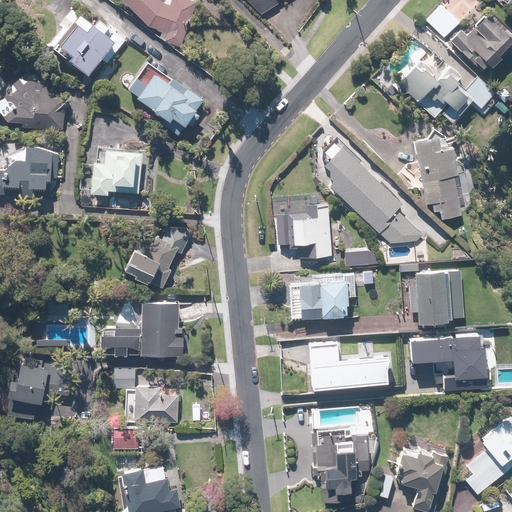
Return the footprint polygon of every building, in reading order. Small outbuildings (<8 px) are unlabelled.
[(184,45),(201,0),(174,0),(174,1),(170,0),(130,0),(153,24),(171,31),(168,39),(184,45)] [(251,0),(264,13),(282,1),(281,0),(251,0)] [(427,17),(445,36),(461,21),(444,2),(427,17)] [(511,50),(511,27),(507,22),(505,24),(493,11),(470,32),(466,27),(454,38),(483,70),(494,60),(498,63),(511,50)] [(81,51),(77,55),(95,71),(106,58),(109,60),(128,38),(103,17),(95,27),(86,20),(68,41),(81,51)] [(472,96),(484,106),(499,89),(481,73),(469,87),(462,81),(467,76),(453,63),(445,73),(426,56),(404,81),(423,98),(431,89),(438,96),(442,92),(461,109),(472,96)] [(150,60),(131,87),(170,114),(165,122),(182,133),(207,97),(176,75),(175,77),(150,60)] [(29,118),(28,122),(65,128),(68,110),(64,96),(58,95),(52,87),(53,77),(27,73),(16,81),(10,115),(29,118)] [(445,133),(420,136),(430,201),(436,200),(438,209),(444,208),(445,216),(465,213),(458,173),(463,172),(459,143),(447,145),(445,133)] [(0,190),(34,194),(35,181),(53,183),(54,175),(60,176),(62,152),(44,143),(33,142),(31,157),(21,156),(12,164),(0,163),(0,190)] [(340,176),(335,181),(392,241),(418,238),(424,232),(400,207),(406,201),(349,142),(336,154),(337,173),(340,176)] [(100,158),(96,190),(113,192),(113,187),(142,191),(147,151),(111,146),(109,159),(100,158)] [(302,254),(334,252),(331,199),(308,201),(308,209),(290,210),(292,246),(301,245),(302,254)] [(140,272),(165,284),(174,267),(171,265),(179,250),(182,251),(192,232),(189,226),(170,224),(164,235),(161,233),(152,249),(142,243),(131,264),(142,269),(140,272)] [(397,273),(416,272),(415,262),(396,264),(397,273)] [(466,314),(463,267),(449,268),(448,264),(420,266),(423,317),(466,314)] [(359,271),(359,285),(377,284),(376,270),(359,271)] [(326,279),(303,280),(304,313),(348,311),(348,308),(352,308),(352,275),(326,275),(326,279)] [(73,292),(50,291),(49,318),(72,319),(73,292)] [(108,323),(107,348),(187,350),(187,323),(182,323),(183,296),(147,295),(146,324),(108,323)] [(411,334),(413,355),(452,352),(453,371),(443,372),(444,385),(485,383),(482,342),(478,342),(477,330),(411,334)] [(307,339),(309,382),(388,378),(386,353),(337,356),(336,338),(307,339)] [(17,373),(10,408),(37,413),(41,396),(69,401),(77,363),(48,357),(47,360),(27,356),(24,374),(17,373)] [(138,365),(117,363),(116,385),(137,386),(138,365)] [(421,363),(408,365),(410,378),(423,376),(421,363)] [(139,380),(137,417),(180,419),(181,392),(166,391),(166,382),(139,380)] [(467,475),(479,491),(511,463),(511,411),(483,435),(490,445),(469,462),(475,469),(467,475)] [(117,424),(116,444),(141,445),(142,425),(117,424)] [(325,470),(326,496),(357,496),(356,470),(372,470),(371,437),(314,438),(315,470),(325,470)] [(414,502),(436,509),(453,454),(424,445),(422,450),(407,446),(401,467),(407,469),(405,476),(421,481),(414,502)] [(128,466),(135,511),(183,504),(180,485),(173,486),(171,474),(150,477),(147,463),(128,466)]
